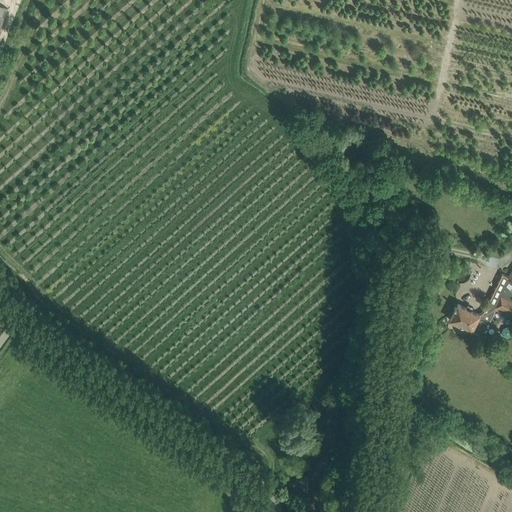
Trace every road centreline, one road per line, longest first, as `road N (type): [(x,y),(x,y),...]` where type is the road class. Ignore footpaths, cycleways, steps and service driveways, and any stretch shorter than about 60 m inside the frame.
road 1 (unclassified): [(277,511),(259,481),(0,295)]
road 2 (track): [(457,0),(426,161)]
